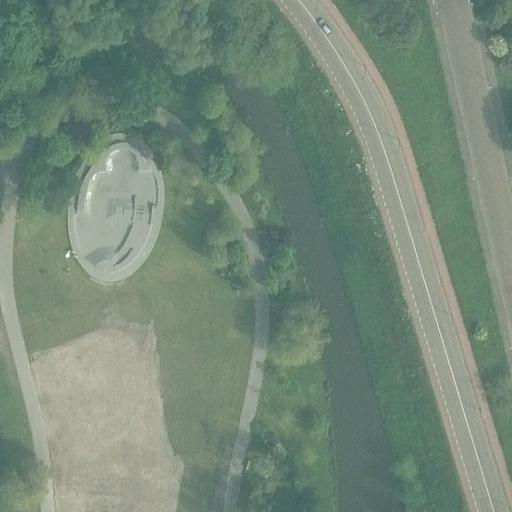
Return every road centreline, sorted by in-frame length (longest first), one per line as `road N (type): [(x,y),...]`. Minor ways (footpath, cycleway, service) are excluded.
road 1 (secondary): [(296,0),(368,107),(493,511)]
road 2 (tertiary): [(452,0),(511,276)]
